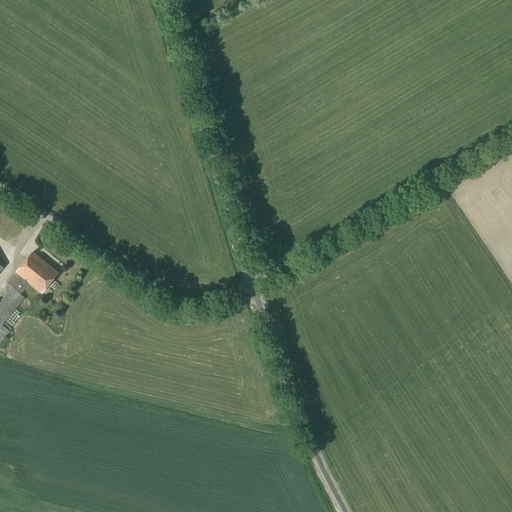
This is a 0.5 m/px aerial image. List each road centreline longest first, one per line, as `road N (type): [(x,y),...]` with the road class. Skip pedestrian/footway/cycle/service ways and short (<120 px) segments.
road 1 (unclassified): [(252,286),(511,131)]
road 2 (unclassified): [(252,286),(162,0)]
road 3 (unclassified): [(252,286),(197,304),(170,300),(0,187)]
road 4 (unclassified): [(345,511),(252,286)]
